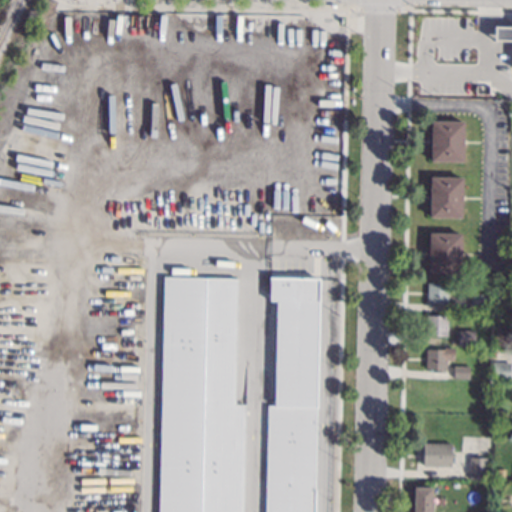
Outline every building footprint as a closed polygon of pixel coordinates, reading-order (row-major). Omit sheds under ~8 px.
[(511,29),(511,30),(511,27),(494,27),(494,39),(511,39),(511,29)] [(463,162),(431,161),(432,121),(463,122),(463,162)] [(461,218),(430,217),(430,177),(462,177),(461,218)] [(461,234),(460,274),(428,273),(429,233),(461,234)] [(312,511),(265,511),(267,405),(274,405),(275,302),(269,301),(270,276),(319,277),(312,511)] [(236,279),(235,404),(245,404),(242,511),(157,511),(163,277),(236,279)] [(448,304),(427,304),(427,283),(448,283),(448,304)] [(490,312),(469,311),(470,294),(490,294),(490,312)] [(448,316),(425,315),(425,335),(447,336),(448,316)] [(511,328),(510,346),(493,345),(494,327),(511,328)] [(474,346),(458,345),(458,330),(474,330),(474,346)] [(446,369),(443,369),(443,373),(435,373),(435,369),(425,369),(425,349),(446,349),(446,369)] [(510,363),(509,380),(491,379),(491,362),(510,363)] [(468,366),(468,379),(453,378),(453,366),(468,366)] [(445,403),(425,402),(425,383),(446,383),(445,403)] [(114,394),(156,395),(155,438),(70,437),(71,386),(115,387),(114,394)] [(472,412),(457,412),(457,397),(472,398),(472,412)] [(451,467),(423,467),(423,443),(451,444),(451,467)] [(487,458),(486,479),(468,478),(469,458),(487,458)] [(432,511),(413,511),(414,487),(431,488),(432,488),(432,511)]
